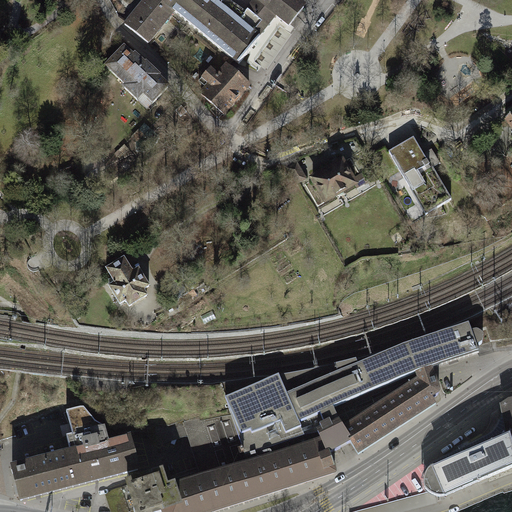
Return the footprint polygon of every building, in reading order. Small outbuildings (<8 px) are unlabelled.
[(176,12),(160,0),(146,0),(125,25),(149,43),(176,12)] [(256,0),(235,0),(226,11),(212,0),(160,0),(176,12),(240,64),(277,18),(256,0)] [(295,0),(256,0),(277,18),(290,26),(305,8),(295,0)] [(133,52),(124,44),(104,65),(124,84),(122,85),(137,100),(143,93),(153,103),(171,84),(160,75),(161,74),(146,60),(146,61),(135,51),(133,52)] [(204,97),(229,118),(255,87),(231,67),(223,76),(216,70),(208,81),(213,86),(204,97)] [(143,93),(137,100),(147,109),(153,103),(143,93)] [(139,130),(132,137),(137,143),(145,135),(139,130)] [(432,164),(418,140),(393,156),(418,196),(432,188),(425,176),(432,172),(428,166),(432,164)] [(351,161),(314,181),(329,209),(366,189),(351,161)] [(132,307),(151,295),(147,289),(153,285),(141,266),(135,270),(126,256),(107,268),(116,282),(110,286),(122,305),(128,301),(132,307)] [(473,330),(470,322),(407,343),(359,362),(357,358),(335,364),(280,375),(300,421),(321,412),(336,406),(416,372),(435,367),(481,351),(478,345),(483,343),(485,341),(486,336),(485,333),(481,329),(478,329),(473,330)] [(435,367),(416,372),(418,378),(346,425),(352,445),(359,456),(439,403),(435,398),(440,395),(442,392),(442,388),(435,367)] [(300,421),(280,375),(225,396),(233,415),(247,460),(263,455),(262,450),(306,434),(319,431),(318,429),(322,427),(321,424),(325,422),(321,412),(300,421)] [(502,406),(503,420),(511,457),(511,400),(510,401),(502,406)] [(352,445),(346,425),(336,406),(321,412),(325,422),(321,424),(322,427),(318,429),(319,431),(321,437),(327,451),(330,450),(332,454),(352,445)] [(90,429),(102,426),(95,422),(84,408),(66,411),(72,434),(66,436),(69,449),(82,445),(80,439),(91,436),(90,429)] [(183,422),(187,437),(200,475),(247,460),(233,415),(201,421),(200,418),(183,422)] [(428,471),(425,477),(424,480),(424,483),(425,488),(429,492),(432,494),(436,496),(440,497),(443,497),(446,496),(511,467),(511,457),(503,420),(500,426),(497,432),(491,437),(432,467),(428,471)] [(153,447),(187,437),(183,422),(170,425),(150,423),(150,427),(147,428),(153,447)] [(18,502),(140,470),(130,434),(108,440),(105,425),(102,426),(90,429),(91,436),(80,439),(82,445),(69,449),(8,464),(18,502)] [(327,451),(321,437),(263,455),(247,460),(200,475),(174,483),(182,506),(163,511),(218,511),(337,474),(338,471),(332,454),(330,450),(327,451)] [(163,511),(182,506),(174,483),(174,482),(167,484),(162,468),(123,481),(125,486),(133,511),(163,511)] [(133,511),(125,486),(113,490),(106,495),(111,511),(133,511)] [(429,492),(353,511),(406,511),(438,504),(436,496),(432,494),(429,492)]
